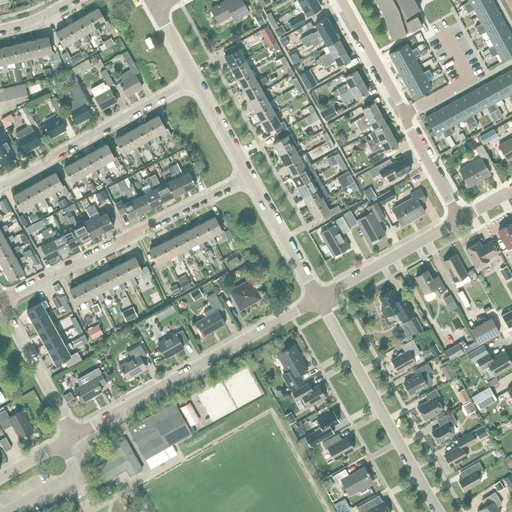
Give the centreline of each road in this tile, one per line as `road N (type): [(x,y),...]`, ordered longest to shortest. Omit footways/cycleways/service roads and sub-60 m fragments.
road 1 (residential): [(75,438),(318,301)]
road 2 (residential): [(0,302),(248,178)]
road 3 (residential): [(463,219),(342,0)]
road 4 (residential): [(439,511),(318,301)]
road 5 (residential): [(0,189),(194,80)]
road 6 (residential): [(318,301),(463,219)]
road 7 (residential): [(75,438),(0,306)]
road 8 (residential): [(318,301),(248,178)]
